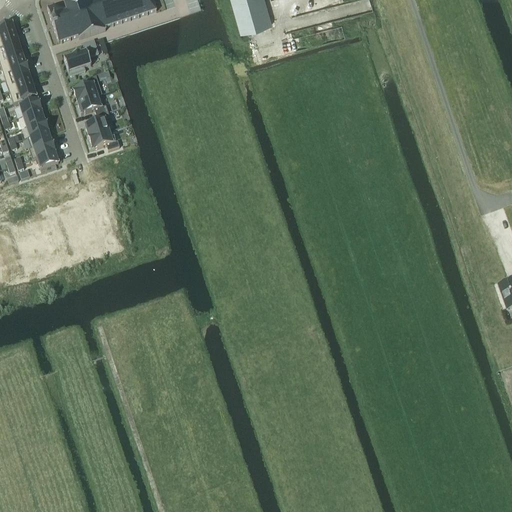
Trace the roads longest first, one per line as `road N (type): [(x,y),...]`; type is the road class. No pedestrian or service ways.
road 1 (track): [(160,511),(99,328)]
road 2 (residential): [(79,163),(21,0)]
